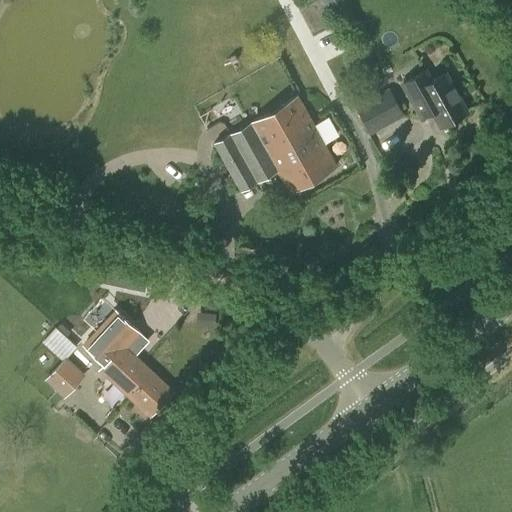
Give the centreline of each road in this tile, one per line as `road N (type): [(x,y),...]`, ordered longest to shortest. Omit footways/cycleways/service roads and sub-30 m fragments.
road 1 (unclassified): [(377,406),(305,315),(253,284),(0,220)]
road 2 (tertiary): [(232,511),(377,406)]
road 3 (tertiary): [(377,406),(511,308)]
